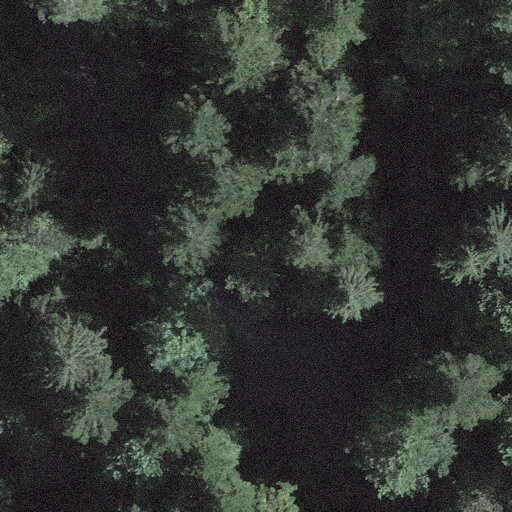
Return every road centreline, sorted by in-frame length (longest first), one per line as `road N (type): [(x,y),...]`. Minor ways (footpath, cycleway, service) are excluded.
road 1 (track): [(428,0),(415,259),(391,302),(356,332),(309,350),(274,350),(239,331),(194,289),(152,229),(46,0)]
road 2 (track): [(309,350),(361,456),(400,511)]
